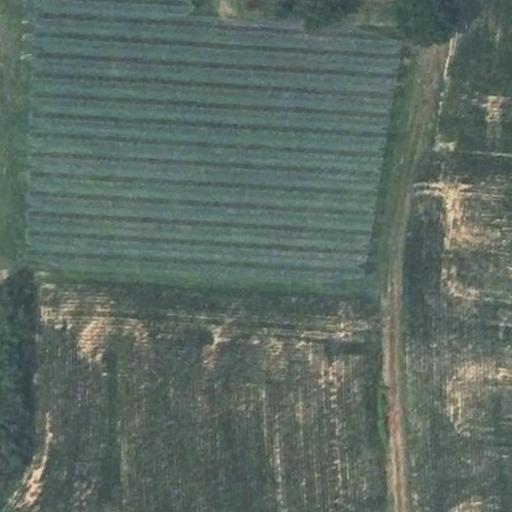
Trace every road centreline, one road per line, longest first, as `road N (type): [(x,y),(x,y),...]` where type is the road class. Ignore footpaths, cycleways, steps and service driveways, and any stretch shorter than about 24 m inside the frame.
road 1 (track): [(400,511),(392,287),(398,212),(445,0)]
road 2 (track): [(0,270),(392,287)]
